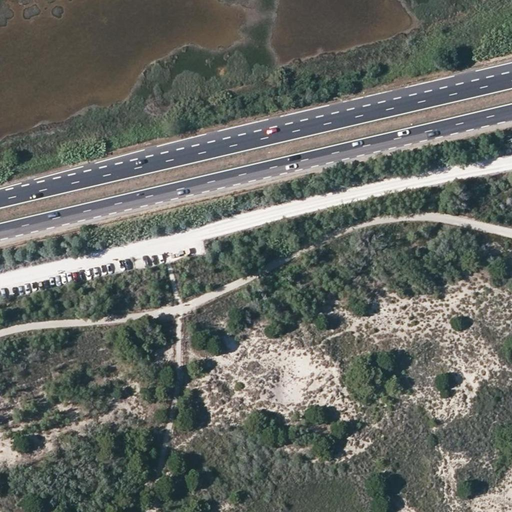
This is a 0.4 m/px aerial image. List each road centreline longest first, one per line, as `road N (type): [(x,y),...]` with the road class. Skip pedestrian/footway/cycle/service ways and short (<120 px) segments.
road 1 (trunk): [(0,231),(511,110)]
road 2 (trunk): [(511,79),(0,199)]
